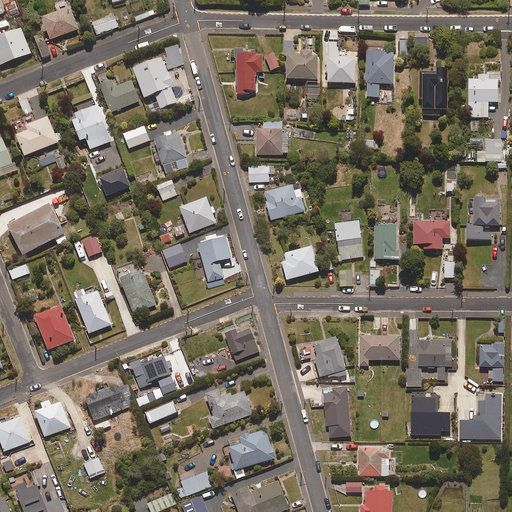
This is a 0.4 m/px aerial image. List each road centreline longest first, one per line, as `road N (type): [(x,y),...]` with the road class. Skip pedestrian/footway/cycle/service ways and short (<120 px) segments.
road 1 (residential): [(511,24),(187,21)]
road 2 (residential): [(265,300),(187,21)]
road 3 (residential): [(511,304),(265,300)]
road 4 (residential): [(35,381),(245,300),(265,300)]
road 5 (residential): [(323,511),(265,300)]
road 6 (residential): [(0,90),(187,21)]
